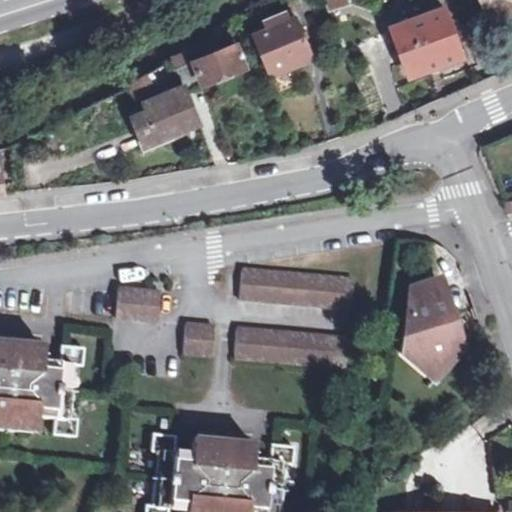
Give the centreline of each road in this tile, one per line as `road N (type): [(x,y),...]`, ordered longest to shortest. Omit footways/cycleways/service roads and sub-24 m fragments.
road 1 (residential): [(465,207),(92,276),(0,276)]
road 2 (residential): [(0,230),(242,192),(427,148)]
